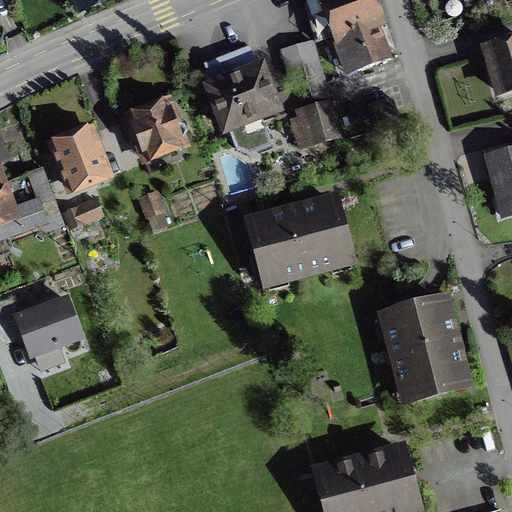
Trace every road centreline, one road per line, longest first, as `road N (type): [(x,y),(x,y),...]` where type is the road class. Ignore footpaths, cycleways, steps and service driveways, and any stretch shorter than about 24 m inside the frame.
road 1 (residential): [(394,0),(511,427)]
road 2 (residential): [(193,0),(0,85)]
